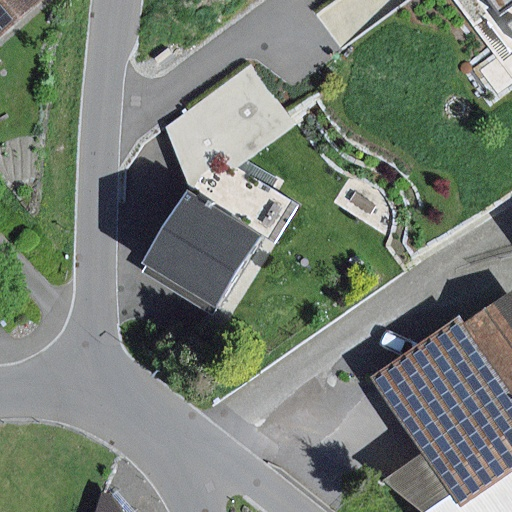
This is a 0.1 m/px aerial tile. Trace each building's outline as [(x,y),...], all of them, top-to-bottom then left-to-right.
[(0,0),(0,35),(40,0),(0,0)] [(511,0),(480,0),(492,16),(511,1),(511,0)] [(248,64),(163,131),(189,192),(236,170),(294,123),(248,64)] [(179,192),(136,264),(210,308),(253,237),(179,192)] [(454,316),(362,378),(441,496),(416,511),(511,511),(511,290),(511,291),(460,325),(454,316)] [(98,494),(92,511),(117,511),(106,497),(98,494)]
